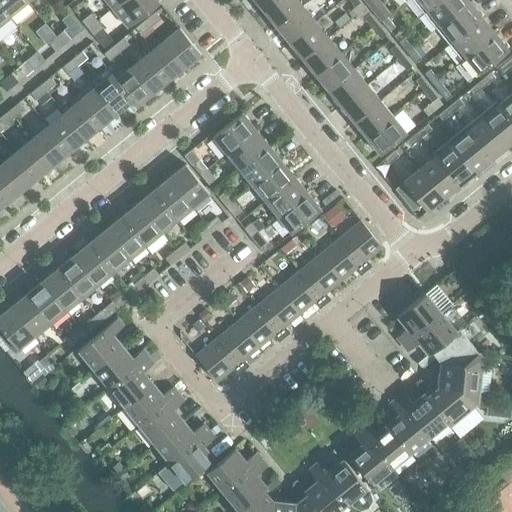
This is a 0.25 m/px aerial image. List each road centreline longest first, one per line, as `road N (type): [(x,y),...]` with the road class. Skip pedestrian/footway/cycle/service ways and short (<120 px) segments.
road 1 (residential): [(416,254),(224,406),(157,329),(256,246)]
road 2 (residential): [(0,265),(254,60)]
road 3 (residential): [(416,254),(254,60)]
